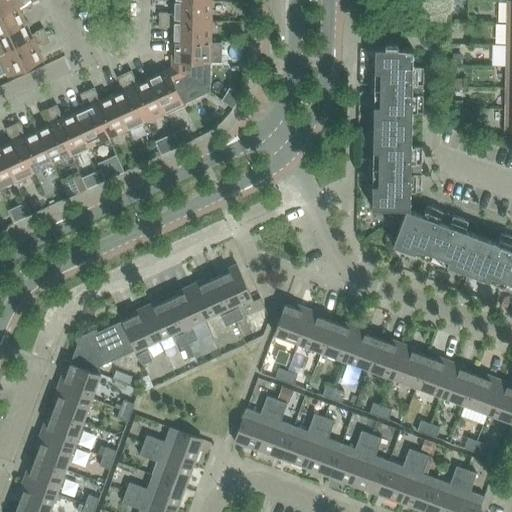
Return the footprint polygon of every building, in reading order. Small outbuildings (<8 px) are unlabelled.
[(25,0),(0,11),(0,34),(25,23),(20,11),(33,6),(30,0),(25,0)] [(0,0),(0,11),(25,0),(0,0)] [(159,13),(159,21),(211,22),(211,1),(173,0),(173,13),(159,13)] [(173,29),(172,41),(211,42),(211,22),(159,21),(158,28),(173,29)] [(0,34),(0,56),(46,35),(43,28),(30,34),(25,23),(0,34)] [(46,35),(0,56),(0,59),(8,77),(42,61),(37,48),(50,43),(46,35)] [(172,41),(172,67),(186,77),(208,89),(208,63),(210,63),(210,62),(220,63),(220,43),(211,43),(211,42),(172,41)] [(413,49),(375,49),(374,72),(380,72),(380,79),(371,79),(370,99),(379,99),(379,106),(374,106),(373,129),(411,129),(411,112),(422,112),(423,68),(412,67),(413,49)] [(186,77),(172,67),(148,78),(164,113),(183,104),(183,103),(208,91),(208,89),(186,77)] [(131,71),(124,74),(145,122),(164,113),(148,78),(137,84),(131,71)] [(145,122),(124,74),(116,77),(122,90),(111,95),(127,130),(145,122)] [(449,87),(463,87),(463,79),(450,79),(449,87)] [(86,91),(108,139),(127,130),(111,95),(100,101),(94,88),(86,91)] [(85,107),(74,112),(90,147),(108,139),(86,91),(79,94),(85,107)] [(224,102),(233,108),(240,97),(230,91),(224,102)] [(449,109),(462,109),(462,101),(449,100),(449,109)] [(49,108),(71,156),(90,147),(74,112),(62,118),(56,105),(49,108)] [(48,124),(36,130),(52,164),(71,156),(49,108),(42,112),(48,124)] [(19,122),(12,125),(34,173),(52,164),(36,130),(25,135),(19,122)] [(11,141),(0,146),(0,147),(15,181),(34,173),(12,125),(5,129),(11,141)] [(411,129),(373,129),(373,151),(378,151),(378,158),(369,158),(369,178),(378,178),(378,185),(372,185),(372,209),(406,209),(410,210),(410,191),(421,192),(422,147),(411,147),(411,129)] [(185,131),(175,135),(180,146),(190,141),(185,131)] [(0,188),(15,181),(0,147),(0,188)] [(406,209),(392,245),(414,253),(416,248),(423,251),(420,259),(439,266),(442,258),(448,260),(446,265),(467,273),(481,237),(465,231),(468,221),(426,206),(423,216),(406,209)] [(497,243),(481,237),(467,273),(489,281),(491,276),(497,278),(494,286),(511,292),(511,237),(501,233),(497,243)] [(222,275),(214,279),(227,308),(251,297),(236,265),(221,272),(222,275)] [(190,286),(205,318),(227,308),(214,279),(206,282),(204,279),(190,286)] [(177,296),(168,300),(182,329),(205,318),(190,286),(175,293),(177,296)] [(159,300),(144,307),(159,339),(182,329),(168,300),(160,303),(159,300)] [(273,334),(298,343),(310,310),(295,304),(294,307),(284,304),(273,334)] [(123,321),(136,349),(159,339),(144,307),(129,314),(131,317),(123,321)] [(230,312),(234,323),(243,318),(238,308),(230,312)] [(298,343),(322,352),(332,322),(324,319),(325,315),(310,310),(298,343)] [(234,323),(230,312),(221,316),(225,327),(234,323)] [(77,344),(69,366),(97,373),(99,367),(136,349),(123,321),(92,335),(90,332),(75,339),(77,344)] [(341,325),(332,322),(322,352),(345,361),(357,327),(342,322),(341,325)] [(345,361),(369,369),(380,339),(371,336),(373,333),(357,327),(345,361)] [(193,329),(184,333),(188,344),(197,340),(193,329)] [(188,344),(184,333),(175,338),(180,348),(188,344)] [(369,369),(392,378),(405,345),(389,339),(388,342),(380,339),(369,369)] [(392,378),(416,387),(427,357),(419,354),(420,350),(405,345),(392,378)] [(152,361),(147,350),(138,355),(143,365),(152,361)] [(416,387),(440,396),(452,362),(437,357),(436,360),(427,357),(416,387)] [(468,368),(452,362),(440,396),(464,404),(475,374),(466,371),(468,368)] [(97,373),(69,366),(67,372),(63,371),(58,386),(91,399),(100,374),(97,373)] [(275,378),(284,382),(288,371),(279,368),(275,378)] [(288,371),(284,382),(293,385),(297,375),(288,371)] [(464,404),(487,413),(500,380),(484,374),(483,377),(475,374),(464,404)] [(511,384),(500,380),(487,413),(511,422),(511,421),(511,384)] [(322,396),(331,399),(335,389),(326,385),(322,396)] [(82,422),(91,399),(58,386),(52,402),(55,403),(52,411),(82,422)] [(282,387),(278,398),(289,402),(293,391),(282,387)] [(335,389),(331,399),(340,403),(344,392),(335,389)] [(234,441),(258,450),(277,400),(267,396),(260,413),(246,408),(234,441)] [(123,400),(120,409),(130,413),(134,404),(123,400)] [(258,450),(282,459),(294,426),(280,421),(287,403),(277,400),(258,450)] [(369,413),(378,417),(382,406),(373,403),(369,413)] [(382,406),(378,417),(388,420),(391,409),(382,406)] [(120,409),(116,418),(127,422),(130,413),(120,409)] [(46,418),(40,434),(73,446),(82,422),(52,411),(49,420),(46,418)] [(282,459),(305,468),(324,417),(314,413),(307,431),(294,426),(282,459)] [(305,468),(329,477),(341,443),(328,438),(334,421),(324,417),(305,468)] [(419,431),(427,434),(431,424),(423,421),(419,431)] [(431,424),(427,434),(435,437),(439,427),(431,424)] [(143,445),(194,464),(203,439),(169,427),(164,441),(146,435),(143,445)] [(329,477),(353,485),(371,435),(361,431),(355,448),(341,443),(329,477)] [(35,458),(65,470),(73,446),(40,434),(35,449),(38,450),(35,458)] [(353,485),(376,494),(389,461),(375,456),(381,438),(371,435),(353,485)] [(464,448),(473,452),(477,441),(468,438),(464,448)] [(424,439),(421,449),(428,452),(432,442),(424,439)] [(477,441),(473,452),(482,455),(486,444),(477,441)] [(152,475),(185,487),(194,464),(143,445),(139,455),(157,462),(152,475)] [(102,456),(113,460),(116,451),(106,447),(102,456)] [(376,494),(400,503),(419,452),(409,449),(402,466),(389,461),(376,494)] [(400,503),(424,511),(436,479),(423,474),(429,456),(419,452),(400,503)] [(113,460),(102,456),(99,466),(109,470),(113,460)] [(28,466),(23,481),(56,493),(65,470),(35,458),(32,467),(28,466)] [(424,511),(450,511),(466,470),(456,466),(450,484),(436,479),(424,511)] [(466,470),(450,511),(478,511),(484,496),(470,491),(476,473),(466,470)] [(125,492),(176,511),(185,487),(152,475),(147,489),(129,482),(125,492)] [(20,497),(17,506),(33,511),(48,511),(56,493),(23,481),(17,496),(20,497)] [(139,509),(137,511),(175,511),(176,511),(125,492),(121,502),(139,509)] [(85,504),(95,508),(99,498),(88,495),(85,504)]
